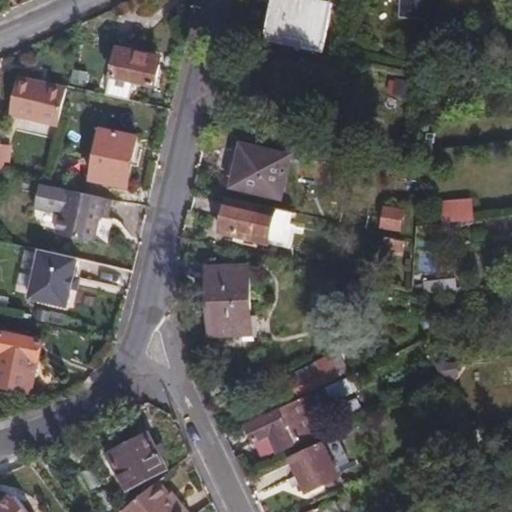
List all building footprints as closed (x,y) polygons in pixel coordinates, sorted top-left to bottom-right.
[(317,56),(326,7),(289,0),(266,0),(265,8),(260,35),(298,43),(297,52),(317,56)] [(397,0),(396,20),(425,23),(427,0),(397,0)] [(146,90),(152,63),(123,57),(109,54),(104,82),(106,82),(123,86),(146,90)] [(80,91),(83,77),(67,74),(64,87),(80,91)] [(442,86),(441,77),(427,79),(428,88),(442,86)] [(50,130),(59,91),(35,86),(14,81),(5,120),(50,130)] [(121,100),(123,86),(106,82),(103,96),(121,100)] [(129,153),(132,140),(98,132),(87,181),(121,189),(129,153)] [(272,203),(282,160),(232,149),(228,165),(222,192),(272,203)] [(106,224),(110,203),(41,188),(36,212),(61,217),(57,238),(102,248),(102,246),(96,245),(98,234),(101,222),(106,224)] [(434,205),(436,225),(466,222),(464,202),(434,205)] [(260,246),(267,214),(219,203),(217,212),(211,236),(260,246)] [(397,236),(400,212),(378,209),(375,233),(397,236)] [(396,257),(398,245),(380,241),(378,253),(396,257)] [(61,307),(65,289),(72,260),(34,251),(23,298),(61,307)] [(72,279),(77,261),(72,260),(65,289),(71,291),(72,285),(74,279),(72,279)] [(245,338),(244,271),(202,271),(203,338),(224,338),(245,338)] [(452,292),(451,281),(418,284),(419,296),(452,292)] [(33,356),(36,345),(0,337),(0,393),(24,399),(33,356)] [(342,375),(332,355),(309,366),(311,372),(284,385),(287,391),(292,399),(342,375)] [(429,366),(435,387),(446,386),(454,379),(452,364),(429,366)] [(344,377),(320,388),(326,401),(350,389),(344,377)] [(314,431),(299,400),(241,428),(248,443),(256,459),(314,431)] [(472,447),(463,422),(447,424),(457,452),(472,447)] [(160,473),(143,440),(126,448),(119,445),(115,447),(110,449),(108,456),(102,459),(123,496),(138,490),(137,486),(160,473)] [(479,459),(474,446),(472,447),(457,452),(466,479),(480,477),(481,467),(478,459),(479,459)] [(332,479),(317,447),(284,462),(292,478),(299,494),(332,479)] [(123,511),(178,511),(175,508),(172,511),(162,500),(152,488),(123,511)] [(0,511),(24,511),(15,500),(9,498),(0,505),(0,511)] [(333,511),(329,503),(310,511),(333,511)]
